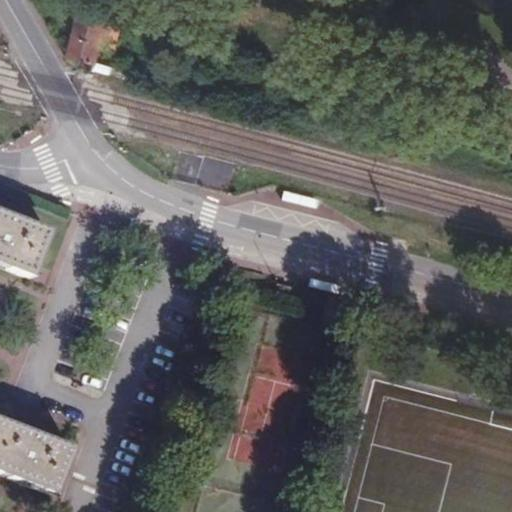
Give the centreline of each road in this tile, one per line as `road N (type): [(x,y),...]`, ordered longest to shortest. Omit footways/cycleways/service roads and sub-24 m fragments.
road 1 (tertiary): [(511,295),(185,212)]
road 2 (residential): [(111,409),(44,386),(38,366),(115,174)]
road 3 (residential): [(185,212),(111,409)]
road 4 (tertiary): [(6,0),(89,150)]
